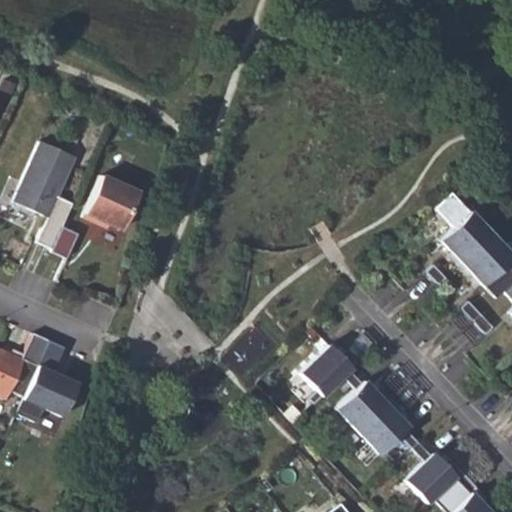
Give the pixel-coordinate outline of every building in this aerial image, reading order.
[(54,196),(72,156),(37,140),(9,201),(44,216),(32,241),(49,249),(59,226),(70,202),(54,196)] [(98,174),(80,216),(95,222),(97,219),(107,223),(119,229),(136,191),(98,174)] [(437,239),(458,262),(489,234),(467,211),(437,239)] [(75,233),(59,226),(49,249),(48,251),(64,258),(75,233)] [(510,256),(489,234),(458,262),(480,285),(510,256)] [(443,277),(430,264),(423,271),(436,284),(443,277)] [(436,284),(423,271),(404,289),(416,302),(436,284)] [(416,303),(404,290),(384,309),(397,322),(415,303),(416,303)] [(470,320),(477,313),(465,300),(457,307),(470,320)] [(470,320),(457,307),(438,326),(451,339),(470,320)] [(490,326),(477,313),(470,320),(482,334),(490,326)] [(470,320),(451,339),(463,352),(482,334),(470,320)] [(450,339),(438,326),(419,345),(431,357),(450,339)] [(362,331),(342,350),(354,362),(374,343),(362,331)] [(46,339),(29,332),(18,357),(0,349),(0,397),(2,399),(6,390),(20,397),(46,339)] [(62,346),(46,339),(20,397),(13,413),(34,422),(41,408),(60,416),(74,382),(51,372),(62,346)] [(462,352),(450,339),(431,357),(443,370),(462,352)] [(340,375),(346,369),(354,362),(342,350),(336,355),(327,345),(297,373),(314,391),(306,398),(311,403),(340,375)] [(396,367),(377,386),(388,398),(408,379),(396,367)] [(333,408),(354,431),(388,398),(377,386),(370,391),(361,381),(360,383),(346,369),(340,375),(352,389),(333,408)] [(408,379),(388,398),(401,411),(421,392),(408,379)] [(388,398),(354,431),(377,454),(397,435),(409,448),(415,442),(404,429),(406,427),(396,417),(401,411),(388,398)] [(511,418),(511,403),(507,398),(488,417),(500,430),(511,418)] [(511,418),(500,430),(511,441),(511,418)] [(465,439),(446,458),(457,470),(478,451),(465,439)] [(415,442),(409,448),(422,461),(402,480),(424,503),(452,476),(457,470),(446,458),(440,463),(430,453),(428,455),(415,442)] [(490,465),(478,451),(457,470),(470,483),(490,465)] [(457,470),(452,476),(468,492),(474,487),(470,483),(457,470)] [(487,511),(468,492),(447,511),(487,511)] [(344,511),(337,503),(324,511),(344,511)]
